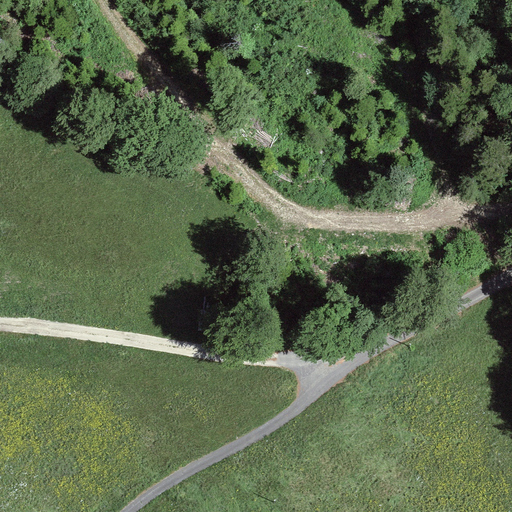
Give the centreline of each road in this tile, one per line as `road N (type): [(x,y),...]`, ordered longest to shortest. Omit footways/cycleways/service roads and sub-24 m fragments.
road 1 (track): [(511,210),(436,221),(299,221),(112,0)]
road 2 (track): [(136,511),(241,450),(351,367),(511,278)]
road 3 (track): [(0,328),(275,360),(330,383)]
